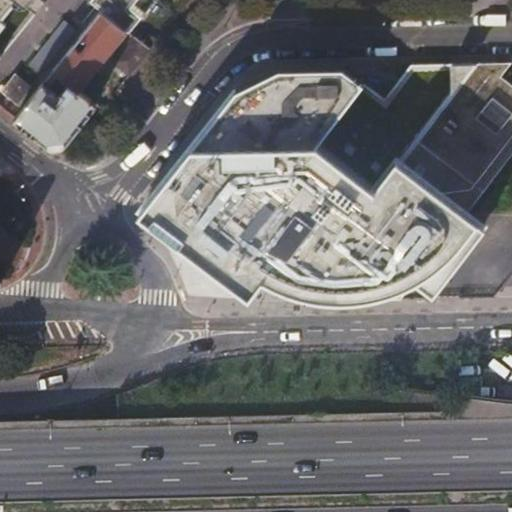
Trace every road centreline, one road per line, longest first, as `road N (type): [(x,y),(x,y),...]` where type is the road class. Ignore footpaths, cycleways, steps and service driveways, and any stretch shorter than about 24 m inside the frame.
road 1 (trunk): [(511,454),(0,468)]
road 2 (residential): [(511,36),(249,43),(150,153)]
road 3 (primary): [(511,326),(287,332)]
road 4 (primary): [(287,332),(133,364)]
road 5 (trunk): [(133,364),(45,392),(0,393)]
road 6 (residential): [(287,332),(154,322)]
